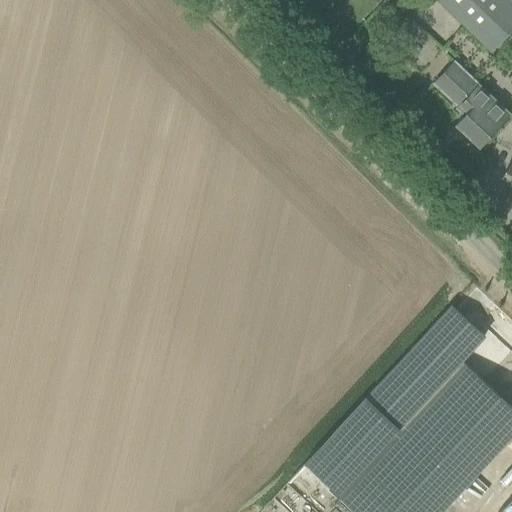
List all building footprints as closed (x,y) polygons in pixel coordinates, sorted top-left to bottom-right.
[(511,0),(437,0),(491,52),(511,29),(511,0)] [(366,23),(377,34),(398,13),(387,2),(366,23)] [(464,115),(455,124),(478,146),(500,123),(508,115),(478,86),(453,62),(433,83),(458,107),(457,109),(464,115)] [(451,304),(303,463),(335,493),(349,477),(351,479),(461,360),(484,335),(451,304)] [(461,360),(351,479),(387,511),(440,511),(511,434),(511,407),(461,360)]
